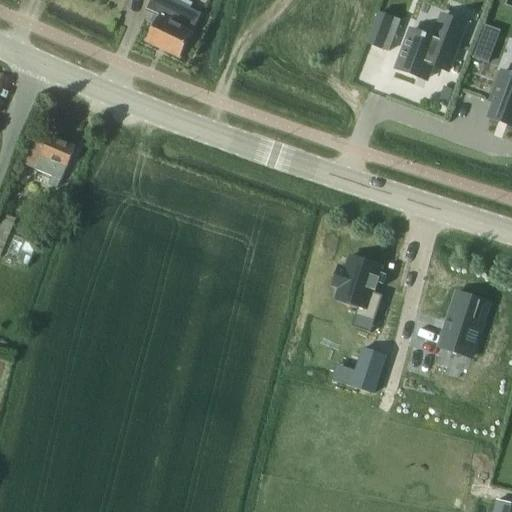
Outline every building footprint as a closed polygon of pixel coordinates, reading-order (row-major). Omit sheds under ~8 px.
[(201,15),(169,0),(149,0),(144,12),(157,18),(145,43),(180,59),(201,15)] [(377,15),(366,44),(387,52),(399,23),(377,15)] [(410,31),(395,70),(416,77),(417,74),(426,78),(431,66),(446,72),(460,36),(437,27),(432,39),(410,31)] [(479,44),(473,60),(486,65),(492,49),(479,44)] [(511,74),(510,76),(505,74),(500,73),(489,103),(494,104),(488,119),(511,127),(511,74)] [(76,149),(50,138),(47,144),(36,140),(25,166),(51,177),(47,186),(56,189),(59,181),(61,182),(76,149)] [(0,250),(11,223),(0,218),(0,250)] [(338,267),(331,287),(339,290),(335,303),(356,310),(354,316),(373,323),(381,296),(372,293),(380,268),(348,258),(344,269),(338,267)] [(470,359),(488,304),(455,293),(437,348),(470,359)] [(362,350),(350,387),(372,395),(384,357),(362,350)] [(511,511),(511,505),(495,501),(492,511),(511,511)]
